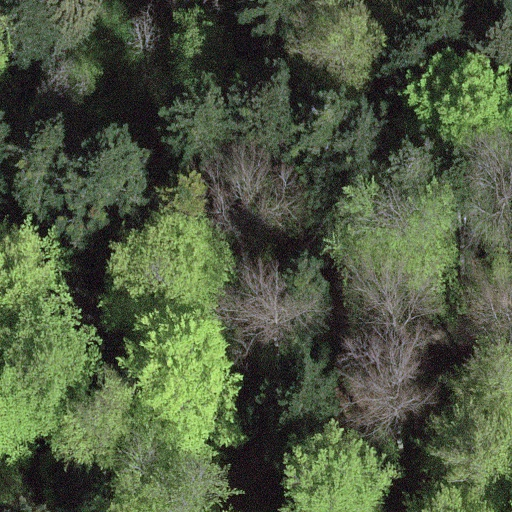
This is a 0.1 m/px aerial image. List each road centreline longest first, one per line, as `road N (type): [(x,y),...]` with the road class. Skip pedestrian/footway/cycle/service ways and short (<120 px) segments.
road 1 (track): [(0,301),(511,346)]
road 2 (track): [(511,390),(179,511)]
road 3 (track): [(247,0),(74,136),(0,165)]
